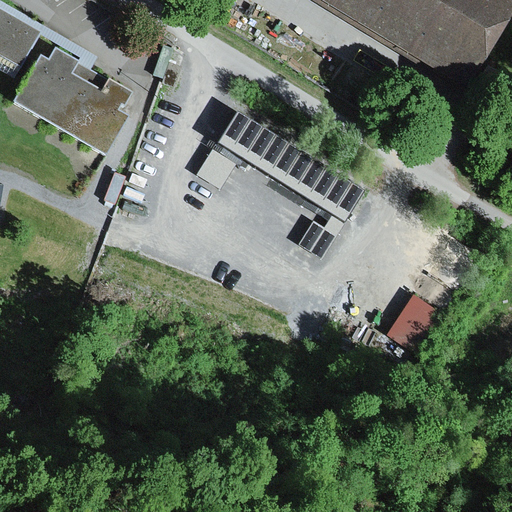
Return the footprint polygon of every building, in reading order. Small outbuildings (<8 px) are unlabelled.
[(511,10),(494,0),(300,0),(461,99),(511,17),(511,10)] [(98,59),(0,3),(0,9),(42,34),(40,37),(54,46),(52,50),(78,64),(91,72),(98,59)] [(0,59),(20,71),(40,37),(42,34),(0,9),(0,59)] [(173,50),(162,47),(153,72),(164,76),(173,50)] [(38,59),(13,103),(107,154),(126,120),(115,114),(118,108),(123,111),(131,96),(107,82),(100,95),(70,78),(78,64),(52,50),(44,63),(38,59)] [(20,71),(0,59),(0,73),(14,81),(20,71)] [(180,69),(169,65),(162,84),(173,88),(180,69)] [(412,296),(385,337),(416,358),(443,317),(412,296)]
